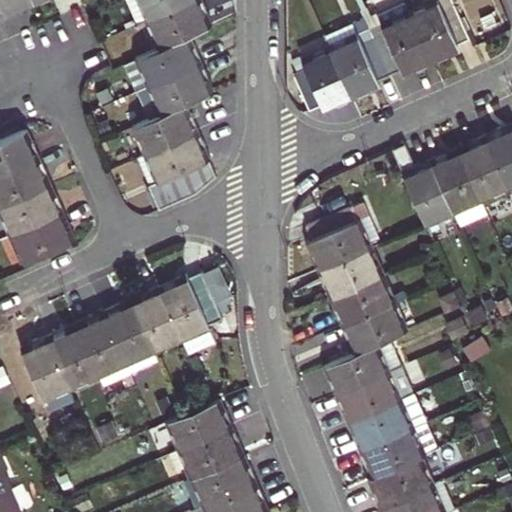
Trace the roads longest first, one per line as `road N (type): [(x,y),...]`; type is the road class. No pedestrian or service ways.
road 1 (residential): [(328,511),(268,340),(261,189)]
road 2 (residential): [(511,68),(338,145),(260,160)]
road 3 (residential): [(49,64),(128,243)]
road 4 (residential): [(260,160),(260,0)]
road 5 (residential): [(261,189),(128,243)]
road 6 (residential): [(128,243),(14,293)]
